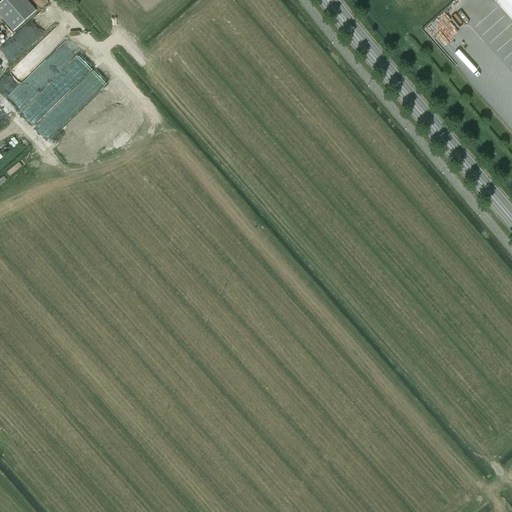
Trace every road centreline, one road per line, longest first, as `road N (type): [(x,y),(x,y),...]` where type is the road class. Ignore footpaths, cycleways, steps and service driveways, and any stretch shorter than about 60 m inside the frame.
road 1 (tertiary): [(323,0),(511,224)]
road 2 (tertiary): [(511,208),(338,0)]
